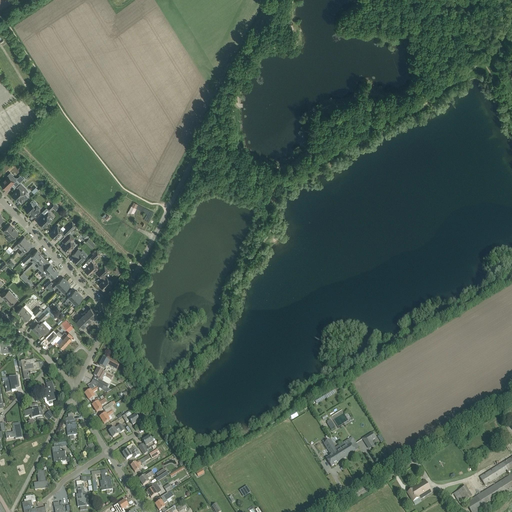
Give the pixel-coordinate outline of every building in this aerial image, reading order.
[(0,145),(0,151),(2,154),(14,146),(10,139),(0,145)] [(1,184),(0,185),(3,188),(4,187),(6,190),(12,185),(14,182),(17,179),(16,179),(17,179),(10,172),(10,173),(8,175),(7,175),(8,176),(0,184),(1,184)] [(17,179),(20,183),(25,178),(22,174),(17,179),(16,179),(17,179)] [(18,201),(19,200),(22,203),(28,197),(25,194),(22,191),(23,190),(23,189),(23,188),(23,187),(22,186),(20,183),(16,187),(18,188),(15,192),(12,195),(18,201)] [(47,207),(50,211),(53,208),(56,210),(59,207),(54,201),(47,207)] [(131,206),(129,210),(134,213),(137,208),(136,208),(138,205),(138,204),(134,202),(132,206),(131,206)] [(29,211),(34,217),(40,211),(38,209),(40,208),(37,205),(35,206),(31,203),(25,209),(28,212),(29,211)] [(39,222),(43,227),(46,224),(47,225),(52,220),(48,217),(51,214),(48,212),(41,219),(42,220),(39,222)] [(53,230),(50,234),(55,240),(57,238),(62,233),(65,236),(68,234),(76,225),(75,225),(73,222),(68,227),(64,231),(58,225),(53,230)] [(5,238),(9,242),(12,239),(13,239),(19,233),(10,224),(3,231),(7,235),(5,238)] [(63,241),(64,240),(66,243),(62,247),(68,253),(75,245),(72,241),(74,239),(70,234),(63,241)] [(33,245),(24,237),(13,247),(15,249),(18,246),(23,251),(20,254),(22,256),(25,253),(33,245)] [(78,248),(72,254),(75,257),(73,258),(79,264),(82,261),(82,262),(85,259),(80,253),(81,251),(78,248)] [(31,261),(33,263),(42,254),(37,250),(31,256),(34,259),(31,261)] [(91,257),(94,260),(100,254),(97,251),(91,257)] [(37,267),(40,269),(46,263),(43,261),(46,259),(42,254),(33,263),(35,264),(37,262),(39,264),(37,267)] [(30,258),(28,257),(27,256),(22,260),(26,264),(31,259),(30,258)] [(0,264),(0,270),(2,268),(3,269),(8,264),(5,260),(0,264)] [(98,268),(92,261),(88,265),(89,265),(84,270),(90,276),(98,268)] [(44,274),(46,276),(55,268),(50,264),(48,266),(46,263),(40,269),(42,272),(41,274),(40,275),(42,276),(43,276),(44,274)] [(97,274),(101,278),(102,277),(104,280),(99,285),(104,290),(112,282),(107,277),(104,275),(109,270),(105,266),(97,274)] [(46,276),(48,278),(50,276),(53,278),(59,272),(55,268),(46,276)] [(23,273),(20,276),(26,282),(29,279),(23,273)] [(58,286),(60,288),(67,281),(65,278),(65,279),(63,277),(56,284),(56,285),(54,287),(55,288),(58,286)] [(60,288),(62,291),(60,293),(61,294),(63,292),(71,285),(69,284),(70,283),(67,281),(60,288)] [(3,296),(2,297),(11,305),(17,299),(11,294),(12,293),(9,290),(7,292),(3,296)] [(70,299),(72,301),(80,294),(77,291),(77,292),(76,290),(68,297),(66,300),(68,301),(70,299)] [(72,301),(74,303),(72,305),(74,307),(76,305),(83,298),(82,297),(82,296),(80,294),(72,301)] [(21,309),(17,312),(25,321),(29,317),(30,316),(32,315),(28,310),(30,308),(26,304),(24,306),(23,306),(21,309)] [(87,309),(85,311),(93,320),(94,319),(96,321),(98,319),(96,318),(96,319),(94,317),(97,314),(95,312),(92,309),(91,307),(88,310),(87,309)] [(47,308),(38,316),(42,320),(50,312),(47,308)] [(84,314),(81,317),(87,323),(90,321),(92,322),(91,323),(92,325),(94,323),(92,321),(93,320),(85,311),(83,313),(84,314)] [(77,319),(75,321),(76,322),(85,331),(87,329),(85,326),(87,323),(81,317),(78,320),(77,319)] [(73,327),(68,321),(63,325),(69,331),(73,327)] [(36,325),(33,328),(39,335),(41,333),(44,335),(50,329),(42,322),(39,325),(38,323),(36,325)] [(57,333),(68,343),(73,337),(68,332),(67,333),(65,332),(62,334),(59,331),(57,333)] [(68,343),(57,333),(53,337),(54,339),(53,341),(55,343),(59,338),(61,341),(59,343),(63,347),(68,343)] [(4,337),(6,337),(6,340),(0,340),(0,341),(0,342),(1,350),(1,351),(1,353),(12,351),(10,340),(16,340),(15,335),(4,337)] [(103,358),(100,366),(104,368),(105,368),(106,369),(108,365),(111,366),(112,367),(113,368),(114,366),(117,368),(119,363),(117,362),(111,359),(112,358),(111,358),(107,355),(105,359),(103,358)] [(35,363),(34,359),(30,360),(31,364),(29,364),(29,366),(26,366),(25,360),(21,361),(24,380),(30,379),(28,371),(30,371),(30,373),(37,372),(36,370),(40,369),(39,363),(35,363)] [(98,369),(94,376),(95,376),(100,379),(99,380),(100,380),(98,383),(98,384),(104,386),(107,388),(108,387),(109,385),(103,382),(105,377),(111,380),(113,377),(110,375),(111,374),(106,371),(105,371),(104,372),(102,371),(98,369)] [(20,387),(19,382),(18,376),(9,378),(10,381),(5,382),(7,393),(7,391),(12,390),(12,392),(16,391),(15,386),(19,385),(19,387),(20,387)] [(45,389),(41,391),(43,399),(44,399),(46,404),(50,407),(53,406),(52,402),(52,401),(56,400),(53,393),(55,392),(52,382),(46,384),(48,389),(48,390),(46,391),(45,389)] [(102,390),(104,386),(98,384),(97,387),(91,391),(91,390),(85,394),(89,401),(95,397),(93,393),(100,389),(102,390)] [(107,402),(103,396),(100,398),(102,400),(99,402),(98,402),(93,406),(97,412),(103,409),(101,406),(107,402)] [(108,405),(103,408),(105,411),(110,408),(112,406),(114,405),(112,402),(108,405)] [(30,410),(24,411),(25,417),(31,416),(31,418),(37,417),(43,416),(43,414),(42,408),(39,409),(30,410)] [(104,415),(100,417),(104,424),(108,421),(110,420),(113,419),(110,415),(114,413),(112,410),(110,408),(105,411),(107,414),(106,414),(104,415)] [(140,421),(137,417),(133,410),(129,412),(132,417),(128,419),(126,415),(123,417),(126,423),(129,421),(129,420),(133,425),(140,421)] [(49,411),(45,415),(50,420),(54,416),(55,415),(51,411),(50,412),(49,411)] [(68,421),(66,422),(66,427),(68,436),(70,436),(74,435),(78,435),(76,425),(74,426),(74,425),(73,421),(73,417),(68,418),(67,418),(68,421)] [(330,420),(327,422),(328,423),(327,424),(332,431),(336,428),(331,421),(331,422),(330,420)] [(23,438),(21,428),(20,423),(13,424),(14,432),(6,434),(7,439),(15,438),(15,439),(23,438)] [(109,432),(113,438),(125,430),(121,424),(109,432)] [(372,433),(363,439),(366,444),(371,441),(374,446),(371,441),(375,438),(372,433)] [(139,446),(139,447),(144,455),(148,452),(147,450),(148,449),(152,447),(155,445),(150,436),(149,436),(143,441),(144,443),(143,444),(139,446)] [(328,438),(322,441),(329,451),(330,451),(332,455),(326,459),(329,463),(331,467),(341,461),(334,449),(335,448),(334,447),(332,443),(330,440),(328,438)] [(52,448),(54,462),(66,461),(65,452),(60,452),(59,447),(60,447),(59,443),(54,444),(54,448),(52,448)] [(71,444),(70,445),(71,448),(78,455),(79,457),(81,455),(79,454),(72,447),(71,444)] [(335,448),(334,449),(341,461),(356,452),(355,451),(351,444),(344,447),(342,444),(338,446),(335,448)] [(123,453),(127,460),(133,455),(135,458),(140,455),(135,446),(134,447),(133,445),(132,445),(127,448),(128,450),(123,453)] [(487,456),(491,462),(496,459),(497,460),(508,453),(503,446),(487,456)] [(157,449),(149,454),(153,459),(160,454),(157,449)] [(511,474),(466,503),(471,511),(477,511),(511,490),(511,456),(479,477),(484,485),(511,468),(511,474)] [(131,466),(135,472),(140,469),(138,466),(141,464),(139,461),(136,463),(131,466)] [(170,475),(171,477),(184,469),(183,467),(170,475)] [(48,482),(46,482),(45,471),(42,472),(42,470),(38,471),(38,475),(39,483),(34,483),(35,490),(41,489),(49,488),(48,482)] [(102,481),(101,481),(102,491),(106,490),(107,494),(110,494),(110,490),(113,490),(111,477),(106,478),(105,474),(107,474),(107,470),(101,471),(102,481)] [(149,482),(148,479),(154,475),(151,471),(144,475),(145,476),(139,479),(143,486),(149,482)] [(155,478),(157,482),(168,475),(165,472),(155,478)] [(432,492),(427,484),(424,480),(412,487),(413,489),(407,493),(413,502),(419,498),(420,500),(432,492)] [(152,489),(147,492),(151,498),(155,495),(157,494),(160,492),(158,489),(159,488),(156,483),(151,486),(153,488),(152,489)] [(78,494),(76,495),(77,498),(77,501),(77,503),(78,507),(80,507),(84,507),(87,506),(89,506),(88,498),(87,493),(85,493),(84,490),(83,486),(77,487),(77,488),(78,491),(78,494)] [(454,494),(460,504),(472,496),(468,490),(461,494),(459,490),(454,494)] [(165,507),(164,504),(168,502),(167,501),(171,498),(174,496),(171,492),(168,494),(168,493),(161,497),(163,500),(155,505),(159,511),(165,507)] [(25,503),(23,504),(24,508),(25,507),(25,509),(25,510),(24,510),(24,511),(42,511),(41,508),(32,510),(31,508),(32,507),(32,505),(33,505),(33,504),(33,502),(36,501),(35,496),(31,496),(26,497),(26,500),(24,500),(25,503)] [(117,511),(125,511),(124,510),(124,511),(123,510),(124,509),(129,506),(127,503),(125,501),(116,506),(115,507),(117,511)] [(63,511),(63,506),(60,506),(59,503),(54,503),(54,507),(55,507),(55,511),(63,511)] [(177,508),(179,511),(187,508),(184,503),(177,508)]
